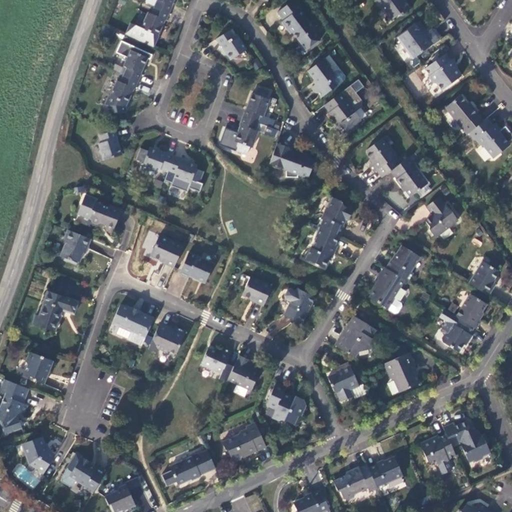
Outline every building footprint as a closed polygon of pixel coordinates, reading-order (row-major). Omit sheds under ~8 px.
[(157,0),(154,7),(169,14),(172,6),(171,5),(173,0),(157,0)] [(289,29),(298,41),(306,51),(320,40),(312,31),(314,30),(299,10),(301,8),(294,0),(293,0),(277,12),(283,21),(281,22),(287,31),(289,29)] [(376,0),(383,10),(386,10),(393,19),(399,15),(402,16),(411,9),(404,0),(376,0)] [(154,7),(151,14),(148,13),(140,29),(156,36),(159,29),(161,30),(164,21),(165,21),(169,14),(154,7)] [(414,59),(434,44),(440,40),(441,36),(436,30),(433,30),(429,33),(420,22),(417,24),(399,38),(414,59)] [(229,31),(215,40),(220,47),(221,46),(227,55),(228,54),(232,59),(246,50),(236,35),(233,37),(229,31)] [(152,55),(121,41),(116,53),(127,58),(123,66),(126,68),(123,75),(138,82),(141,74),(140,74),(144,65),(143,64),(146,58),(150,60),(152,55)] [(437,84),(442,90),(461,75),(453,66),(455,64),(451,59),(450,60),(445,54),(425,70),(430,76),(429,77),(434,84),(437,84)] [(323,60),(307,72),(316,84),(312,87),(321,98),(337,86),(333,81),(334,74),(323,60)] [(108,96),(104,106),(106,115),(123,111),(126,105),(125,104),(128,97),(130,98),(133,89),(134,89),(138,82),(123,75),(120,82),(117,81),(109,97),(108,96)] [(358,80),(350,86),(356,94),(364,88),(358,80)] [(340,124),(346,131),(360,120),(353,111),(361,105),(361,101),(356,94),(350,86),(324,106),(329,112),(328,113),(337,126),(340,124)] [(257,88),(255,95),(251,94),(246,110),(245,109),(242,117),(257,123),(260,115),(263,117),(269,100),(266,99),(269,92),(257,88)] [(468,135),(470,133),(485,121),(473,107),(471,108),(461,96),(446,108),(468,135)] [(267,126),(257,123),(242,117),(239,125),(240,126),(234,142),(237,143),(235,150),(247,155),(249,147),(252,148),(258,132),(264,134),(267,126)] [(493,125),(488,118),(485,121),(470,133),(476,140),(477,140),(482,146),(484,147),(494,159),(510,146),(500,132),(501,131),(496,123),(493,125)] [(265,134),(274,138),(277,130),(268,127),(265,134)] [(98,144),(103,161),(120,156),(117,149),(119,148),(116,139),(117,139),(115,131),(99,135),(102,143),(98,144)] [(388,148),(381,139),(366,150),(365,153),(370,159),(371,159),(373,162),(369,165),(374,172),(376,171),(381,178),(390,171),(400,164),(394,157),(396,156),(389,147),(388,148)] [(269,165),(267,170),(283,176),(286,183),(297,178),(298,174),(308,178),(314,160),(306,157),(307,155),(297,152),(296,154),(290,152),(291,149),(276,144),(269,165)] [(140,149),(136,160),(143,163),(142,166),(159,172),(160,168),(168,171),(173,156),(165,153),(165,154),(149,148),(148,151),(140,149)] [(173,156),(168,171),(175,174),(174,177),(190,183),(191,181),(199,184),(203,172),(195,169),(197,166),(181,160),(181,159),(173,156)] [(415,166),(408,157),(400,164),(390,171),(410,197),(427,184),(414,167),(415,166)] [(109,208),(95,202),(96,200),(84,196),(77,214),(90,219),(91,222),(97,224),(100,223),(105,225),(105,228),(113,231),(121,210),(110,205),(109,208)] [(446,208),(438,197),(426,207),(432,215),(424,221),(429,227),(428,230),(433,236),(436,237),(457,220),(447,207),(446,208)] [(341,202),(333,198),(328,208),(326,208),(322,217),(321,217),(317,226),(320,228),(339,236),(343,227),(342,226),(345,220),(347,221),(352,210),(343,206),(341,202)] [(339,236),(320,228),(315,237),(316,238),(311,249),(309,250),(305,259),(324,268),(328,260),(329,261),(336,246),(335,245),(339,236)] [(68,230),(64,240),(66,244),(60,257),(70,261),(70,259),(80,263),(83,253),(85,254),(91,239),(68,230)] [(159,235),(154,246),(155,250),(152,257),(165,263),(164,264),(173,268),(183,246),(159,235)] [(391,260),(386,269),(404,280),(407,282),(413,273),(410,272),(419,257),(402,246),(392,261),(391,260)] [(213,264),(188,253),(179,274),(188,278),(189,276),(205,283),(213,264)] [(482,261),(468,284),(488,296),(495,284),(492,282),(497,274),(497,271),(482,261)] [(400,304),(393,299),(404,280),(386,269),(384,267),(377,279),(379,280),(369,297),(394,313),(397,313),(401,306),(400,304)] [(272,286),(250,277),(242,295),(255,301),(254,302),(263,306),(272,286)] [(315,298),(297,288),(295,291),(291,289),(285,291),(282,297),(283,300),(288,302),(281,315),(301,325),(308,312),(307,311),(310,306),(311,305),(315,298)] [(78,302),(47,291),(43,304),(61,311),(62,310),(74,314),(78,302)] [(469,294),(455,317),(473,328),(475,329),(481,321),(477,319),(486,304),(469,294)] [(43,304),(39,316),(45,318),(41,328),(54,332),(61,311),(43,304)] [(111,323),(119,327),(120,327),(117,334),(142,345),(153,318),(139,312),(139,313),(131,310),(132,308),(125,305),(124,307),(120,305),(111,323)] [(444,310),(439,317),(446,321),(442,329),(442,333),(444,334),(441,339),(442,343),(458,352),(463,344),(467,343),(471,336),(469,334),(473,328),(455,317),(444,310)] [(39,316),(35,315),(32,324),(41,328),(45,318),(39,316)] [(353,316),(335,346),(354,357),(357,352),(368,349),(372,343),(371,339),(377,331),(353,316)] [(169,327),(160,323),(148,349),(157,353),(159,348),(167,352),(169,349),(177,352),(186,331),(175,327),(173,331),(168,329),(169,327)] [(215,351),(207,348),(200,364),(221,374),(218,379),(226,383),(227,380),(233,366),(226,363),(231,352),(222,348),(221,349),(217,347),(215,351)] [(29,352),(26,361),(27,366),(25,373),(26,375),(35,379),(36,382),(43,385),(52,361),(29,352)] [(408,353),(383,364),(390,379),(393,380),(399,393),(419,384),(412,368),(414,366),(408,353)] [(250,360),(238,355),(233,366),(227,380),(251,391),(254,382),(257,381),(261,372),(247,366),(250,360)] [(337,393),(341,402),(353,396),(350,390),(359,386),(349,366),(340,370),(340,371),(327,377),(334,392),(337,393)] [(28,389),(4,380),(0,389),(0,391),(5,393),(0,406),(0,422),(4,434),(21,428),(17,417),(19,413),(24,414),(27,406),(23,404),(28,389)] [(285,387),(275,382),(266,404),(267,407),(274,410),(271,417),(279,421),(282,419),(293,424),(297,416),(300,417),(305,405),(303,399),(295,396),(291,403),(289,401),(291,397),(283,393),(285,387)] [(359,386),(350,390),(353,396),(354,399),(366,394),(362,385),(359,386)] [(466,421),(453,427),(451,424),(442,428),(446,435),(451,447),(460,443),(468,463),(473,461),(475,462),(482,459),(483,456),(489,453),(485,443),(487,442),(483,434),(479,436),(477,432),(470,429),(466,421)] [(238,435),(222,442),(225,449),(228,450),(232,460),(235,462),(241,459),(242,456),(247,454),(247,456),(266,448),(255,423),(245,427),(246,430),(239,433),(238,435)] [(114,430),(111,438),(116,440),(120,433),(114,430)] [(446,435),(431,441),(430,439),(419,444),(427,462),(430,463),(436,461),(438,466),(448,461),(448,460),(455,456),(451,447),(446,435)] [(31,443),(23,446),(30,463),(36,467),(35,468),(43,473),(54,455),(46,450),(41,437),(33,440),(31,443)] [(200,453),(208,471),(215,468),(207,450),(200,453)] [(191,458),(169,468),(171,471),(161,475),(166,487),(176,483),(177,486),(191,480),(191,481),(200,477),(199,476),(208,471),(200,453),(199,451),(190,455),(191,458)] [(91,463),(82,458),(82,457),(77,453),(73,460),(74,463),(77,465),(72,472),(67,469),(61,479),(62,483),(69,487),(73,486),(76,481),(85,486),(84,488),(92,494),(105,473),(96,468),(96,469),(90,466),(91,463)] [(394,457),(368,469),(376,487),(377,489),(386,485),(385,483),(402,476),(394,457)] [(74,463),(73,460),(67,469),(72,472),(77,465),(74,463)] [(16,465),(11,476),(36,487),(41,476),(16,465)] [(366,465),(359,468),(358,467),(349,471),(350,473),(332,481),(336,490),(339,491),(343,499),(346,500),(354,496),(355,493),(367,488),(368,491),(376,487),(368,469),(366,465)] [(125,485),(118,488),(116,491),(104,497),(107,504),(110,505),(113,511),(115,511),(126,508),(127,509),(135,506),(125,485)] [(329,511),(330,511),(320,491),(295,503),(299,511),(298,511),(329,511)]
